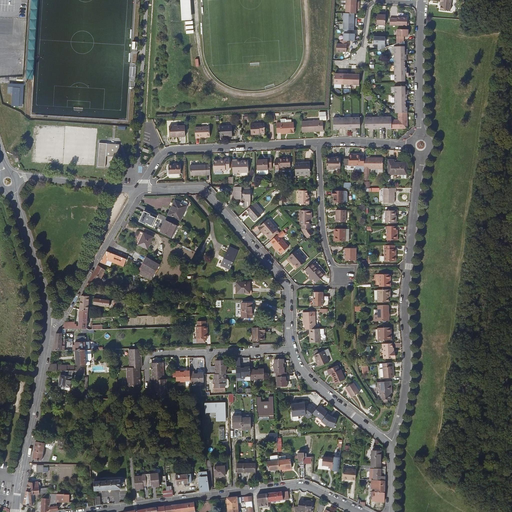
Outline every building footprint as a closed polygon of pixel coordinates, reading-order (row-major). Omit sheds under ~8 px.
[(190,0),(183,0),(183,2),(184,19),(192,19),(190,0)] [(453,0),(440,0),(440,3),(441,3),(441,10),(452,11),(453,0)] [(348,5),(347,14),(356,14),(357,14),(357,9),(361,9),(361,6),(348,5)] [(387,25),(387,12),(383,12),(383,15),(379,15),(378,28),(387,28),(387,25)] [(347,14),(345,14),(345,22),(358,23),(358,19),(355,19),(356,14),(347,14)] [(391,25),(409,26),(409,18),(399,18),(399,19),(391,19),(391,25)] [(358,23),(345,22),(345,30),(352,31),(355,31),(355,26),(358,26),(358,23)] [(398,44),(405,42),(405,37),(410,37),(410,30),(399,29),(398,38),(398,44)] [(349,41),(356,42),(356,34),(352,34),(352,31),(345,30),(345,41),(349,41)] [(387,37),(376,37),(375,44),(380,44),(380,50),(387,48),(387,37)] [(348,53),(349,41),(345,41),(342,41),(342,45),(338,45),(338,53),(348,53)] [(395,49),(395,56),(407,56),(408,56),(408,53),(405,53),(405,45),(400,45),(400,48),(395,49)] [(407,60),(407,56),(395,56),(395,65),(405,65),(405,60),(407,60)] [(405,70),(405,65),(395,65),(395,74),(407,74),(407,70),(405,70)] [(345,85),(345,75),(345,72),(342,72),(341,75),(337,74),(336,85),(345,85)] [(353,75),(353,72),(349,72),(349,75),(345,75),(345,85),(353,85),(353,75)] [(353,85),(361,85),(362,75),(357,75),(357,72),(353,72),(353,75),(353,85)] [(409,74),(407,74),(395,74),(395,83),(405,83),(406,78),(409,78),(409,74)] [(24,84),(8,83),(7,93),(13,93),(13,107),(22,108),(24,84)] [(395,88),(395,96),(407,96),(409,96),(409,92),(406,92),(406,88),(395,88)] [(407,100),(407,96),(395,96),(396,105),(406,105),(406,100),(407,100)] [(406,110),(406,105),(396,105),(396,114),(399,114),(407,114),(407,110),(406,110)] [(302,121),(303,132),(318,131),(317,129),(324,129),(323,120),(327,120),(327,113),(320,113),(321,120),(302,121)] [(402,124),(408,124),(407,114),(399,114),(399,121),(402,124)] [(338,128),(343,128),(342,118),(334,118),(334,130),(338,130),(338,128)] [(348,130),(351,130),(351,118),(342,118),(343,128),(348,128),(348,130)] [(360,127),(360,118),(351,118),(351,130),(352,131),(356,131),(356,128),(360,127)] [(366,118),(366,128),(370,128),(370,131),(374,131),(374,129),(374,118),(366,118)] [(383,118),(374,118),(374,129),(378,129),(378,127),(383,128),(383,118)] [(391,118),(383,118),(383,128),(388,127),(388,129),(391,129),(391,121),(391,118)] [(277,132),(281,132),(288,131),(288,133),(294,133),(294,122),(286,122),(286,120),(285,119),(280,119),(281,123),(276,123),(277,132)] [(399,121),(391,121),(391,129),(403,129),(402,124),(399,121)] [(257,132),(260,132),(265,132),(264,123),(250,124),(251,134),(257,134),(257,132)] [(220,135),(222,135),(225,134),(225,136),(232,135),(231,125),(219,126),(220,135)] [(176,126),(171,136),(176,136),(177,137),(185,136),(185,126),(176,126)] [(209,136),(209,127),(195,128),(195,138),(201,138),(201,137),(209,136)] [(106,156),(106,144),(99,143),(97,167),(105,167),(106,156)] [(119,157),(119,145),(106,144),(106,156),(119,157)] [(364,158),(364,156),(360,156),(361,155),(349,155),(349,159),(349,166),(364,166),(364,158)] [(341,168),(341,157),(336,157),(336,158),(327,158),(327,169),(336,170),(336,168),(341,168)] [(267,160),(263,160),(257,160),(257,170),(267,170),(267,167),(271,167),(271,158),(267,158),(267,160)] [(275,161),(275,169),(279,169),(279,168),(290,167),(290,158),(285,158),(285,159),(279,159),(279,161),(275,161)] [(383,158),(364,158),(364,166),(364,176),(364,180),(369,180),(369,176),(369,169),(375,169),(383,169),(383,158)] [(220,161),(217,161),(213,161),(214,171),(225,171),(225,169),(229,169),(229,159),(220,159),(220,161)] [(394,164),(394,159),(389,160),(389,174),(396,174),(397,178),(407,178),(407,174),(407,162),(400,162),(400,164),(394,164)] [(295,160),(295,175),(307,175),(307,176),(311,176),(311,162),(301,163),(301,160),(295,160)] [(232,161),(232,173),(248,172),(247,162),(241,163),(241,161),(232,161)] [(181,173),(181,163),(176,164),(176,165),(169,165),(169,173),(171,173),(171,176),(180,176),(180,173),(181,173)] [(210,175),(210,165),(189,166),(190,176),(210,175)] [(242,187),(241,187),(236,187),(233,186),(233,190),(232,190),(232,200),(242,199),(242,198),(245,198),(245,200),(250,200),(250,190),(242,190),(242,187)] [(385,189),(384,188),(384,203),(395,203),(395,193),(396,192),(396,189),(385,189)] [(307,195),(307,190),(299,190),(299,193),(301,193),(301,202),(309,203),(309,196),(307,195)] [(343,203),(343,191),(333,191),(333,197),(335,197),(335,203),(343,203)] [(181,220),(187,206),(175,200),(169,214),(181,220)] [(252,205),(247,209),(250,213),(251,215),(250,216),(254,221),(261,215),(255,208),(252,205)] [(151,214),(144,211),(139,221),(146,224),(147,223),(153,226),(157,218),(151,215),(151,214)] [(309,216),(309,211),(299,211),(299,224),(301,224),(301,229),(309,238),(314,234),(310,229),(310,224),(309,224),(309,216)] [(346,223),(346,211),(336,211),(336,223),(346,223)] [(386,224),(396,224),(396,217),(396,212),(386,211),(386,224)] [(266,232),(270,236),(273,239),(275,238),(279,234),(276,230),(277,229),(272,223),(269,219),(259,228),(262,232),(264,230),(266,232)] [(172,237),(178,226),(166,220),(164,224),(165,225),(162,232),(172,237)] [(397,227),(388,227),(388,241),(398,240),(398,234),(396,234),(396,230),(397,227)] [(335,229),(335,236),(337,236),(337,242),(346,242),(346,229),(335,229)] [(148,249),(154,237),(144,232),(139,244),(148,249)] [(279,234),(275,238),(267,244),(270,248),(274,253),(278,257),(285,250),(278,241),(282,237),(279,234)] [(395,246),(385,246),(385,262),(395,262),(395,254),(397,254),(397,250),(395,249),(395,246)] [(230,269),(238,251),(229,247),(221,265),(230,269)] [(356,261),(356,249),(346,249),(346,261),(356,261)] [(107,251),(101,262),(106,264),(108,260),(112,262),(124,266),(127,259),(110,252),(107,251)] [(293,261),(295,263),(298,267),(306,261),(297,251),(288,258),(292,262),(293,261)] [(153,276),(160,265),(147,257),(140,268),(153,276)] [(317,282),(321,279),(325,275),(319,268),(318,268),(313,263),(306,270),(317,282)] [(99,265),(96,270),(104,274),(105,275),(106,273),(104,272),(105,270),(99,265)] [(96,270),(91,278),(97,278),(97,280),(100,281),(104,274),(96,270)] [(379,287),(390,287),(391,283),(389,283),(389,275),(379,275),(379,287)] [(90,280),(85,289),(90,291),(92,287),(110,290),(110,288),(114,289),(115,282),(114,282),(111,282),(105,281),(100,281),(97,280),(90,280)] [(250,286),(250,282),(237,282),(237,293),(250,292),(249,286),(250,286)] [(389,302),(389,297),(389,295),(390,295),(390,289),(377,289),(377,302),(389,302)] [(315,299),(313,299),(313,306),(322,306),(322,292),(315,292),(315,299)] [(80,310),(89,310),(90,296),(82,295),(80,310)] [(109,307),(110,300),(99,298),(99,305),(109,307)] [(253,317),(253,303),(242,303),(242,317),(253,317)] [(388,305),(378,306),(378,321),(389,321),(389,316),(389,312),(388,305)] [(65,327),(65,329),(87,328),(88,317),(89,310),(80,310),(79,323),(75,323),(75,322),(66,322),(63,327),(65,327)] [(309,330),(315,329),(314,316),(311,316),(311,313),(302,313),(303,322),(304,322),(305,326),(305,330),(309,330)] [(198,326),(197,326),(197,338),(207,338),(206,335),(208,335),(208,325),(206,325),(198,326)] [(392,332),(391,327),(378,328),(379,341),(390,340),(390,332),(392,332)] [(265,341),(265,336),(263,336),(263,333),(265,333),(265,328),(253,329),(254,341),(265,341)] [(56,333),(53,351),(65,350),(65,347),(65,345),(62,345),(62,340),(65,339),(65,335),(65,329),(60,329),(56,333)] [(319,329),(315,329),(309,330),(309,336),(310,336),(311,343),(320,342),(319,329)] [(392,344),(382,344),(383,349),(384,349),(384,353),(383,353),(383,359),(394,359),(394,353),(392,353),(392,349),(392,344)] [(86,349),(76,350),(77,365),(86,364),(86,349)] [(130,367),(140,367),(142,367),(141,349),(129,349),(130,367)] [(329,362),(324,351),(314,355),(318,363),(317,364),(318,367),(329,362)] [(275,373),(276,373),(284,372),(283,367),(285,367),(285,359),(282,359),(275,359),(275,363),(274,363),(274,367),(275,367),(275,373)] [(215,366),(216,374),(224,373),(226,373),(226,365),(225,360),(217,360),(217,366),(215,366)] [(152,363),(153,380),(155,379),(164,379),(164,362),(156,363),(152,363)] [(392,362),(383,363),(384,378),(394,377),(393,366),(392,366),(392,362)] [(237,373),(237,378),(245,377),(245,376),(251,376),(250,369),(250,368),(245,368),(245,365),(240,365),(236,366),(237,373)] [(339,371),(337,366),(326,370),(329,375),(330,374),(335,384),(345,380),(340,370),(339,371)] [(140,386),(140,367),(130,367),(127,368),(128,386),(137,386),(140,386)] [(264,378),(264,373),(264,369),(258,370),(258,369),(250,369),(251,376),(251,379),(258,379),(258,378),(264,378)] [(73,370),(66,370),(66,373),(64,373),(64,375),(61,374),(59,385),(62,386),(71,388),(73,370)] [(184,370),(176,370),(177,379),(177,381),(181,380),(181,382),(185,382),(185,380),(190,380),(190,373),(190,371),(185,371),(184,370)] [(194,371),(190,371),(190,373),(190,380),(191,383),(198,383),(199,382),(204,382),(204,373),(198,373),(198,372),(194,372),(194,371)] [(284,372),(276,373),(277,381),(278,381),(278,386),(286,386),(286,381),(285,381),(284,372)] [(216,374),(215,374),(216,379),(213,379),(213,388),(225,388),(225,379),(224,378),(224,373),(216,374)] [(167,379),(164,379),(155,379),(156,393),(156,396),(167,396),(167,379)] [(391,381),(377,382),(378,387),(380,387),(381,400),(382,400),(385,400),(388,400),(391,400),(391,394),(390,391),(392,391),(391,381)] [(353,383),(346,388),(352,398),(359,393),(353,383)] [(277,401),(277,396),(269,396),(270,401),(261,401),(261,396),(257,396),(257,408),(258,408),(259,417),(275,416),(274,401),(277,401)] [(225,402),(205,403),(205,413),(216,412),(216,421),(226,421),(225,402)] [(313,413),(316,409),(313,406),(312,407),(310,406),(310,403),(305,404),(305,403),(291,405),(292,417),(305,416),(308,419),(313,413)] [(330,413),(320,405),(316,409),(313,413),(322,420),(322,421),(327,425),(335,427),(337,418),(331,416),(330,415),(330,413)] [(242,418),(242,416),(233,416),(233,428),(242,427),(242,418)] [(242,418),(242,427),(242,429),(252,429),(251,418),(242,418)] [(42,460),(46,443),(50,444),(51,443),(52,443),(52,442),(53,442),(53,440),(53,437),(47,437),(37,437),(33,458),(42,460)] [(385,469),(385,466),(380,466),(381,451),(375,451),(371,451),(371,465),(371,468),(385,469)] [(278,456),(278,455),(270,456),(271,461),(267,461),(268,470),(280,469),(278,460),(278,456)] [(278,460),(280,469),(291,468),(290,458),(286,459),(285,455),(278,456),(278,460)] [(339,470),(340,457),(334,456),(334,457),(323,456),(322,465),(328,465),(328,467),(330,467),(330,470),(339,470)] [(256,472),(256,463),(238,463),(238,472),(256,472)] [(226,475),(225,465),(215,467),(216,476),(226,475)] [(355,480),(357,469),(343,468),(342,478),(355,480)] [(385,485),(385,469),(371,468),(370,468),(370,479),(371,479),(371,488),(375,489),(375,492),(373,492),(372,500),(384,501),(385,485)] [(209,491),(209,489),(208,471),(199,472),(201,492),(209,491)] [(143,474),(143,475),(144,486),(152,485),(151,473),(143,474)] [(151,473),(152,485),(152,486),(160,486),(160,484),(159,473),(151,473)] [(194,481),(193,473),(176,475),(177,484),(192,482),(192,481),(194,481)] [(144,488),(144,486),(143,475),(135,476),(136,489),(144,488)] [(95,481),(95,490),(121,488),(120,479),(95,481)] [(25,496),(24,504),(32,505),(35,505),(34,494),(38,494),(42,493),(43,493),(47,493),(49,492),(48,488),(40,489),(39,482),(33,482),(29,481),(25,496)] [(288,491),(267,494),(268,502),(289,499),(288,491)] [(50,511),(59,510),(58,505),(57,505),(57,501),(65,502),(65,501),(65,494),(49,493),(47,493),(42,497),(41,511),(49,511),(50,511)] [(267,494),(257,495),(259,508),(269,507),(268,502),(267,494)] [(238,511),(237,497),(227,499),(228,511),(238,511)] [(311,511),(312,502),(299,501),(298,511),(307,511),(306,511),(311,511)] [(182,504),(172,505),(172,511),(195,511),(196,511),(195,503),(182,504)] [(319,503),(316,511),(321,511),(325,506),(319,503)]
